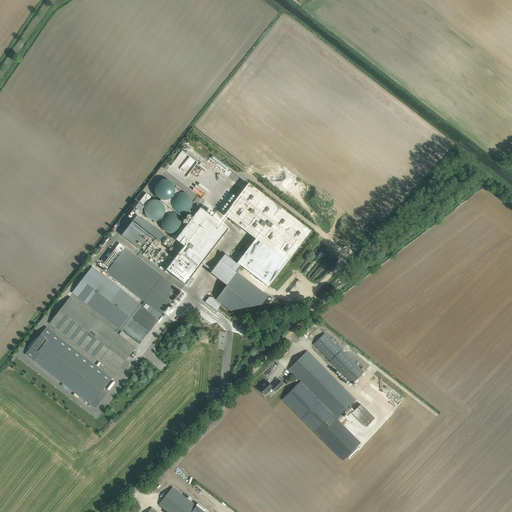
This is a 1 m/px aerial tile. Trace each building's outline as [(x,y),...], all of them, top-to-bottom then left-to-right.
[(155,188),(155,189),(155,191),(156,193),(156,195),(158,196),(159,198),(161,199),(162,199),(164,200),(166,200),(168,199),(170,199),(171,198),(173,196),(174,195),(175,193),(175,191),(175,189),(175,188),(175,186),(174,184),(173,183),(171,181),(170,180),(168,180),(166,179),(164,179),(162,180),(161,180),(159,181),(158,183),(156,184),(156,186),(155,188)] [(248,183),(223,215),(287,264),(312,231),(248,183)] [(172,201),(172,203),(172,205),(173,206),(174,208),(175,209),(176,211),(178,212),(180,212),(181,213),(183,213),(185,212),(187,212),(189,211),(190,209),(191,208),(192,206),(192,204),(193,203),(192,201),(192,199),(191,197),(190,196),(189,194),(187,194),(185,193),(183,192),(181,192),(180,193),(178,194),(176,195),(175,196),(174,197),(173,199),(172,201)] [(145,207),(145,210),(145,212),(146,215),(147,217),(149,218),(151,219),(154,220),(154,223),(157,222),(157,220),(159,219),(162,218),(163,215),(165,213),(165,210),(165,207),(164,205),(162,203),(160,201),(157,200),(155,200),(152,200),(150,201),(148,203),(146,205),(145,207)] [(166,235),(138,214),(144,207),(139,203),(128,217),(133,221),(132,222),(134,224),(137,221),(162,240),(166,235)] [(199,228),(203,231),(211,221),(209,220),(209,218),(209,216),(208,214),(207,212),(204,211),(202,210),(199,209),(197,210),(194,212),(192,214),(191,216),(191,219),(191,221),(192,224),(194,226),(196,227),(199,228)] [(173,233),(174,235),(177,235),(176,232),(179,231),(180,229),(182,226),(182,223),(182,221),(181,218),(179,216),(177,214),(175,213),(172,213),(169,213),(167,214),(165,216),(163,218),(162,220),(162,223),(162,226),(163,228),(165,231),(167,232),(170,233),(173,233)] [(211,221),(203,231),(207,234),(208,236),(210,238),(212,239),(215,240),(217,240),(220,239),(222,238),(223,236),(224,234),(225,231),(225,228),(224,226),(222,224),(220,222),(218,222),(215,221),(212,222),(211,221)] [(195,233),(194,231),(193,230),(192,229),(190,228),(188,228),(186,228),(184,228),(182,230),(180,231),(179,233),(178,235),(178,237),(179,240),(180,241),(181,243),(182,244),(183,244),(185,245),(186,245),(188,245),(189,245),(190,245),(192,244),(193,243),(194,242),(195,241),(195,240),(195,239),(196,238),(196,236),(196,235),(195,234),(195,233)] [(147,239),(139,249),(185,284),(202,263),(183,248),(174,260),(147,239)] [(210,246),(210,244),(209,243),(208,242),(206,240),(204,240),(202,240),(200,240),(198,241),(196,242),(195,243),(194,245),(194,247),(194,249),(194,251),(195,253),(197,255),(199,256),(201,257),(202,257),(203,258),(205,258),(205,256),(206,256),(207,255),(209,254),(210,253),(210,251),(211,249),(211,248),(210,246)] [(120,243),(113,250),(119,255),(125,247),(120,243)] [(46,327),(25,354),(96,408),(107,393),(103,390),(112,378),(99,367),(102,363),(119,377),(130,363),(126,360),(136,348),(122,337),(125,333),(139,344),(158,319),(147,310),(150,306),(161,315),(180,290),(125,247),(119,255),(106,272),(145,302),(141,306),(92,267),(72,292),(122,331),(119,335),(70,297),(50,323),(99,362),(96,365),(46,327)] [(236,259),(223,249),(216,257),(230,267),(236,259)] [(341,350),(325,333),(313,344),(314,345),(330,361),(353,384),(364,373),(341,350)] [(307,351),(289,369),(338,418),(337,419),(327,428),(329,430),(339,420),(346,414),(348,416),(355,409),(351,405),(356,401),(307,351)] [(263,386),(260,389),(265,395),(272,388),(276,392),(283,384),(278,379),(273,384),(273,385),(272,386),(267,381),(262,385),(263,386)] [(300,381),(282,399),(286,403),(319,437),(327,428),(337,419),(300,381)] [(361,404),(355,410),(352,413),(367,427),(375,418),(361,404)] [(327,428),(319,437),(343,460),(348,456),(356,447),(357,447),(360,443),(339,420),(329,430),(327,428)] [(204,511),(176,490),(172,487),(159,504),(168,511),(204,511)]
